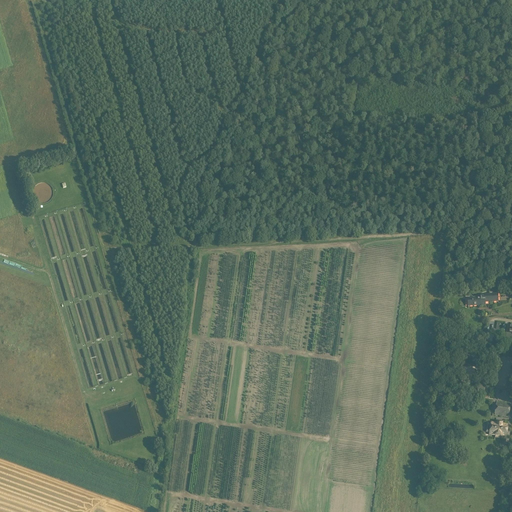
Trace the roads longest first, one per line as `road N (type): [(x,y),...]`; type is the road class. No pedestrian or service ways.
road 1 (track): [(511,231),(207,247),(103,244)]
road 2 (track): [(103,244),(163,449),(156,511)]
road 3 (track): [(103,244),(32,0)]
